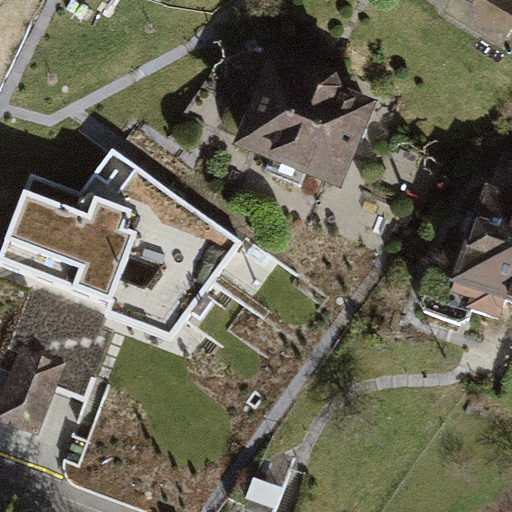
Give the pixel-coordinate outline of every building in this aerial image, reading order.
[(511,11),(494,0),(461,0),(448,19),(506,58),(511,49),(511,11)] [(385,117),(275,72),(239,159),(263,168),(254,190),(311,213),(320,192),(349,204),(385,117)] [(246,247),(113,152),(81,197),(29,178),(0,263),(0,268),(111,310),(131,257),(169,272),(150,297),(189,325),(195,316),(203,322),(216,304),(208,299),(246,247)] [(511,199),(494,194),(457,305),(491,316),(486,334),(511,342),(511,199)] [(72,356),(27,341),(0,423),(0,427),(44,442),(72,356)]
